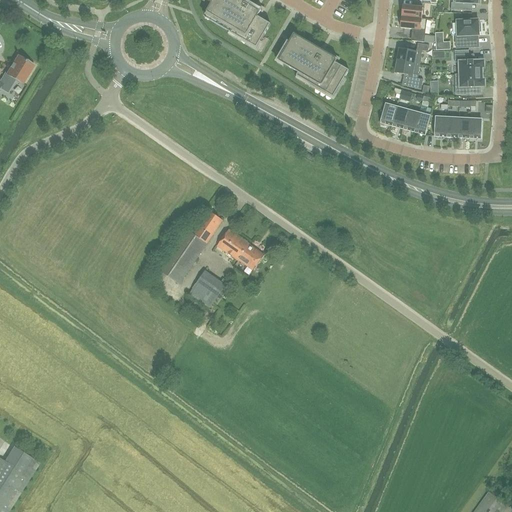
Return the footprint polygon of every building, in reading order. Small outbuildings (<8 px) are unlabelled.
[(246,42),(256,49),(270,25),(257,17),(262,9),(245,0),(204,0),(212,4),(205,15),(247,40),(246,42)] [(451,10),(464,11),(464,4),(479,5),(479,0),(452,0),(453,3),(451,3),(451,10)] [(403,6),(402,17),(422,19),(423,8),(403,6)] [(422,19),(402,17),(400,28),(413,30),(412,41),(424,43),(426,19),(422,19)] [(481,32),(480,24),(478,24),(478,21),(478,20),(477,20),(458,21),(456,21),(457,36),(455,36),(456,49),(473,48),(473,36),(478,36),(479,36),(479,35),(479,32),(481,32)] [(296,76),(333,98),(349,70),(335,63),(337,60),(294,34),(278,61),(298,73),(296,76)] [(435,51),(449,50),(448,43),(435,43),(435,51)] [(395,61),(420,65),(422,51),(428,52),(429,46),(418,44),(416,53),(399,50),(398,54),(396,53),(395,61)] [(469,55),(454,55),(455,62),(459,62),(460,75),(482,74),(482,68),(484,68),(484,61),(473,61),(469,61),(469,55)] [(0,80),(0,88),(8,94),(16,80),(23,85),(34,66),(17,56),(7,74),(5,72),(0,80)] [(395,73),(409,76),(407,87),(421,90),(423,80),(417,79),(420,65),(395,61),(394,69),(396,69),(395,73)] [(482,74),(460,75),(460,87),(456,87),(456,95),(470,94),(470,88),(474,88),(474,87),(484,87),(484,80),(482,80),(482,74)] [(400,95),(399,99),(410,102),(412,94),(401,91),(400,95)] [(380,123),(391,127),(396,109),(398,105),(386,102),(380,123)] [(414,133),(425,136),(431,114),(429,114),(431,109),(428,108),(421,106),(419,115),(414,133)] [(391,127),(403,130),(408,112),(396,109),(391,127)] [(403,130),(414,133),(419,115),(408,112),(403,130)] [(446,138),(458,139),(459,120),(459,116),(448,115),(447,119),(446,138)] [(465,120),(459,120),(458,139),(469,139),(470,121),(470,117),(465,116),(465,120)] [(434,138),(446,138),(447,119),(435,119),(434,138)] [(469,139),(481,140),(482,121),(470,121),(469,139)] [(185,229),(158,269),(179,284),(223,221),(210,212),(194,235),(185,229)] [(217,247),(239,262),(240,261),(254,270),(264,255),(250,246),(250,245),(228,230),(217,247)] [(225,286),(205,272),(189,294),(210,309),(225,286)] [(14,449),(6,463),(0,458),(0,511),(8,511),(39,464),(16,449),(15,450),(14,449)] [(489,492),(474,511),(501,511),(506,505),(489,492)]
